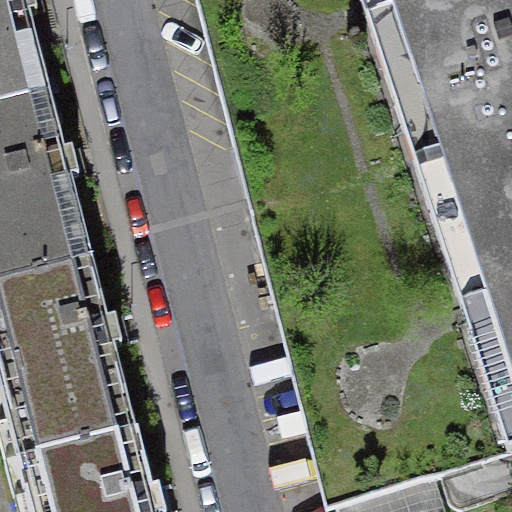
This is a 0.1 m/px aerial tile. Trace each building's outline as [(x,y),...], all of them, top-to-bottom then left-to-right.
[(0,0),(0,109),(49,97),(29,18),(37,16),(34,2),(33,0),(0,0)] [(381,20),(374,0),(195,0),(257,243),(324,511),(336,511),(511,454),(511,421),(474,306),(428,163),(381,20)] [(374,0),(381,20),(441,0),(374,0)] [(511,0),(441,0),(381,20),(428,163),(511,135),(511,0)] [(0,287),(92,264),(71,182),(79,179),(76,166),(72,153),(64,155),(49,97),(0,109),(0,287)] [(511,135),(428,163),(474,306),(511,294),(511,135)] [(0,390),(18,463),(135,434),(114,349),(122,347),(118,334),(115,321),(107,323),(92,264),(0,287),(0,390)] [(511,294),(474,306),(511,421),(511,294)] [(163,511),(162,504),(158,490),(152,492),(137,433),(135,434),(18,463),(16,464),(28,511),(163,511)]
